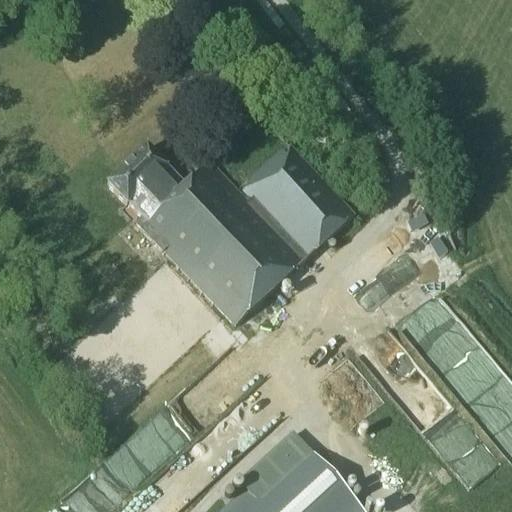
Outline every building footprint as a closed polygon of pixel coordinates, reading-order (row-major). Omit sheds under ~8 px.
[(354,220),(289,150),(239,196),(211,166),(184,191),(165,172),(166,171),(146,150),(107,187),(126,208),(128,207),(142,221),(135,228),(162,256),(163,254),(235,329),(354,220)] [(438,255),(402,282),(413,296),(420,305),(456,278),(438,255)] [(241,369),(249,380),(262,371),(243,345),(225,358),(236,373),(241,369)] [(413,416),(474,490),(505,464),(444,391),(413,416)] [(360,511),(291,435),(237,485),(245,494),(224,511),(360,511)] [(111,511),(116,508),(103,491),(121,478),(110,463),(65,497),(75,511),(111,511)] [(133,511),(159,511),(152,500),(133,511)]
